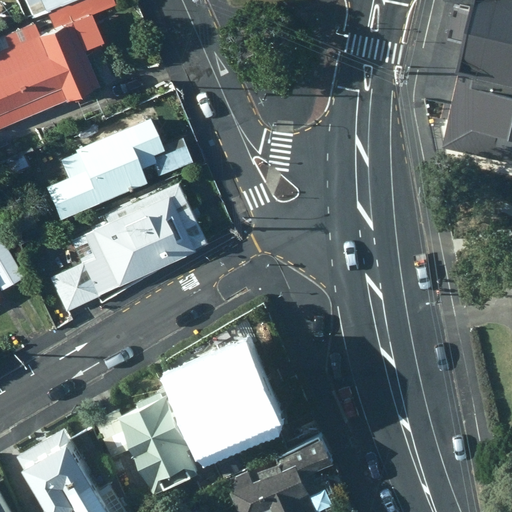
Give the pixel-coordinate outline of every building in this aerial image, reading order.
[(110,2),(108,0),(72,0),(44,13),(47,21),(33,27),(29,19),(0,31),(0,124),(93,85),(77,46),(94,39),(83,13),(110,2)] [(20,0),(27,15),(59,0),(20,0)] [(511,0),(464,0),(450,64),(464,67),(456,102),(511,114),(511,0)] [(161,63),(112,83),(123,108),(172,88),(161,63)] [(153,143),(140,115),(68,145),(69,149),(55,156),(63,174),(40,184),(54,216),(139,180),(133,167),(147,160),(152,172),(186,158),(176,133),(153,143)] [(19,152),(2,160),(8,172),(25,163),(19,152)] [(46,272),(62,309),(199,239),(169,180),(98,211),(101,218),(64,234),(75,259),(46,272)] [(0,241),(0,285),(19,275),(0,241)] [(188,370),(172,376),(204,454),(238,439),(232,425),(239,422),(243,432),(265,423),(261,412),(272,408),(263,385),(269,382),(263,369),(257,372),(247,347),(239,351),(236,344),(213,354),(211,349),(184,360),(188,370)] [(117,406),(93,417),(110,455),(127,447),(150,492),(195,471),(184,446),(188,444),(171,409),(177,406),(167,383),(157,387),(158,388),(133,400),(134,401),(118,408),(117,406)] [(96,488),(58,426),(13,454),(43,511),(126,511),(107,481),(96,488)] [(238,511),(317,511),(300,475),(330,461),(319,437),(275,457),(277,460),(256,469),(260,476),(250,480),(245,468),(224,478),(238,511)] [(246,465),(239,451),(214,461),(220,477),(246,465)]
